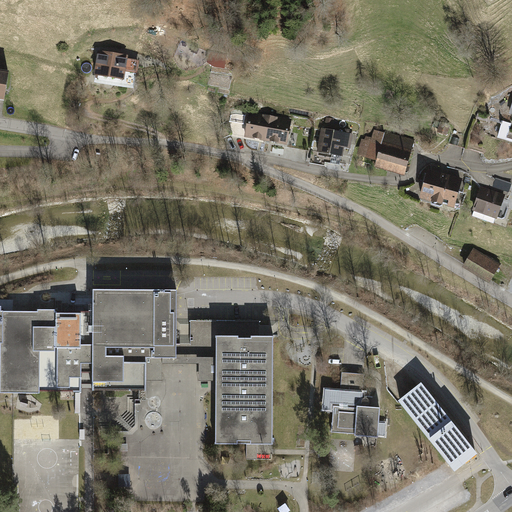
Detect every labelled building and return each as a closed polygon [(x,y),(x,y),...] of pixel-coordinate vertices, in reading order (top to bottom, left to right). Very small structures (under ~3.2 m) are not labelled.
[(97,51),(94,76),(115,79),(124,80),(125,72),(136,74),(138,60),(127,58),(128,55),(97,51)] [(0,101),(4,102),(9,72),(0,70),(0,101)] [(266,141),(271,116),(249,112),(244,137),(262,141),(266,141)] [(288,146),(290,131),(293,120),(271,116),(266,141),(270,142),(288,146)] [(511,124),(502,121),(497,139),(511,142),(511,140),(507,139),(511,124)] [(440,124),(437,133),(447,136),(450,127),(440,124)] [(244,127),(236,126),(234,134),(242,135),(244,127)] [(322,129),(318,152),(343,157),(345,148),(351,149),(353,134),(322,129)] [(290,131),(288,146),(309,150),(312,135),(290,131)] [(385,133),(375,131),(373,139),(366,138),(365,141),(362,140),(358,158),(378,163),(377,168),(406,175),(415,139),(385,132),(385,133)] [(463,179),(429,169),(427,174),(425,173),(422,185),(424,185),(420,199),(455,209),(463,179)] [(511,184),(511,183),(496,178),(493,187),(509,193),(511,184)] [(506,195),(482,187),(473,211),(497,219),(506,195)] [(501,265),(474,249),(465,264),(492,280),(501,265)] [(93,292),(93,346),(93,373),(93,391),(103,391),(146,392),(146,381),(147,359),(176,359),(178,344),(178,292),(93,292)] [(87,373),(93,373),(93,346),(87,346),(76,346),(76,312),(55,312),(55,310),(46,310),(38,310),(38,313),(1,313),(1,344),(0,394),(39,394),(39,391),(80,391),(80,373),(87,373)] [(184,345),(178,344),(176,359),(147,359),(146,381),(163,381),(163,365),(185,365),(199,365),(199,381),(216,381),(216,336),(238,337),(238,338),(251,338),(251,337),(259,337),(260,321),(191,321),(190,345),(184,345)] [(273,337),(259,337),(251,337),(251,338),(238,338),(238,337),(216,336),(216,381),(216,392),(215,444),(273,444),(273,337)] [(365,375),(342,373),(341,392),(363,394),(365,375)] [(423,384),(400,401),(457,473),(479,456),(423,384)] [(333,407),(331,432),(333,432),(333,431),(356,433),(355,435),(378,437),(380,411),(342,409),(342,407),(333,407)]
